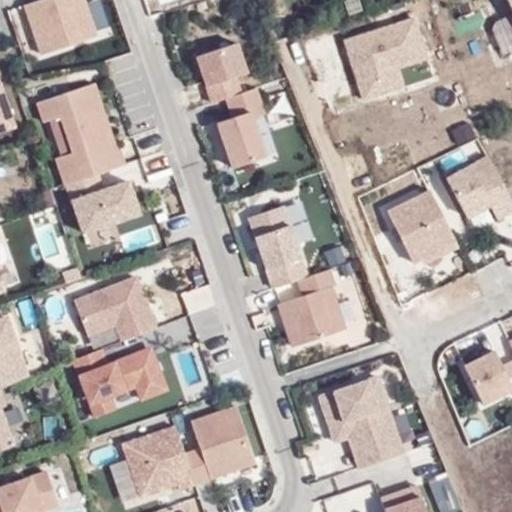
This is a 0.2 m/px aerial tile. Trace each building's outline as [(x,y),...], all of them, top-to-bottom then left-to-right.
[(33,0),(20,4),(39,53),(98,33),(85,0),(33,0)] [(511,0),(503,0),(511,19),(511,0)] [(338,37),(362,100),(404,86),(397,70),(428,56),(416,14),(338,37)] [(236,41),(189,54),(208,100),(224,96),(243,90),(236,72),(246,70),(236,41)] [(52,154),(63,184),(98,172),(125,163),(119,147),(115,147),(94,80),(31,103),(38,122),(55,116),(67,149),(52,154)] [(0,130),(14,126),(0,84),(0,130)] [(243,90),(224,96),(230,117),(247,112),(261,107),(255,86),(243,90)] [(222,99),(204,103),(207,118),(225,114),(222,99)] [(230,117),(214,122),(227,164),(262,153),(247,112),(230,117)] [(511,203),(486,154),(442,175),(465,216),(489,202),(495,217),(511,210),(511,203)] [(98,172),(63,184),(67,196),(103,184),(98,172)] [(103,184),(67,196),(79,231),(138,212),(126,176),(103,184)] [(427,189),(387,205),(413,264),(456,244),(427,189)] [(283,204),(247,215),(273,286),(294,279),(310,274),(283,204)] [(157,223),(118,235),(124,253),(163,241),(157,223)] [(399,241),(385,247),(404,297),(418,291),(399,241)] [(310,274),(294,279),(301,295),(329,284),(335,284),(329,267),(310,274)] [(136,275),(72,297),(83,334),(112,327),(118,340),(156,326),(136,275)] [(301,295),(279,303),(292,344),(345,326),(329,284),(301,295)] [(7,315),(0,317),(0,383),(28,375),(7,315)] [(169,389),(151,345),(116,359),(128,388),(134,402),(169,389)] [(128,388),(116,359),(114,355),(108,357),(103,347),(71,356),(91,417),(116,408),(109,396),(128,388)] [(511,388),(492,347),(461,363),(479,401),(511,390),(511,388)] [(335,440),(348,436),(343,419),(379,410),(367,377),(317,394),(335,440)] [(0,444),(12,441),(0,405),(0,404),(5,403),(0,392),(0,444)] [(254,460),(232,403),(187,415),(197,448),(184,451),(195,477),(197,483),(254,460)] [(348,436),(357,466),(404,451),(389,407),(379,410),(343,419),(348,436)] [(195,477),(184,451),(173,422),(121,441),(141,494),(195,477)] [(28,474),(0,483),(0,511),(28,511),(40,509),(28,474)] [(424,511),(416,485),(378,495),(384,511),(424,511)]
